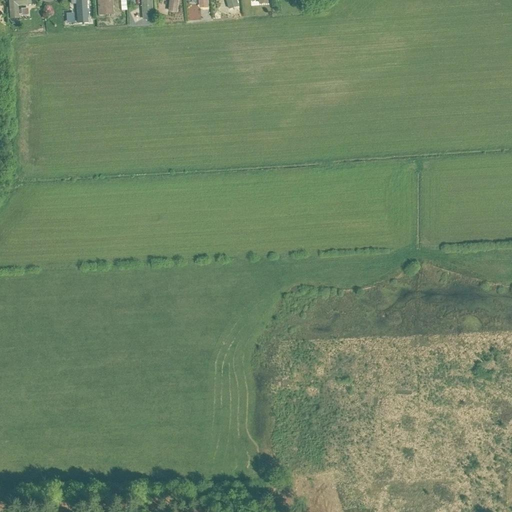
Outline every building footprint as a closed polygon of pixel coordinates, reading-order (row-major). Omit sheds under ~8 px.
[(8,0),(10,20),(19,19),(18,7),(28,6),(27,5),(31,5),(30,0),(8,0)] [(71,0),(72,5),(72,6),(73,5),(77,5),(78,25),(89,24),(89,20),(87,0),(71,0)] [(98,0),(99,17),(115,16),(113,0),(98,0)] [(141,0),(143,21),(154,21),(152,0),(141,0)] [(169,0),(169,12),(178,13),(179,0),(169,0)] [(198,0),(200,9),(209,8),(208,0),(198,0)] [(226,0),(229,10),(239,7),(236,0),(226,0)]
